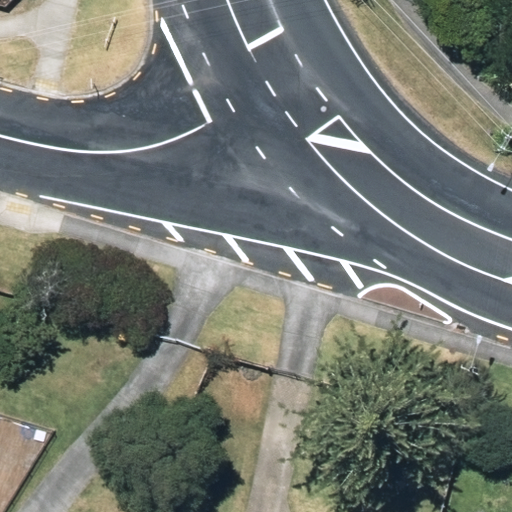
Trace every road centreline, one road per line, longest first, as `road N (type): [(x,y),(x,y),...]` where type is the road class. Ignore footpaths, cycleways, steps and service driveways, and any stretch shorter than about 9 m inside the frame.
road 1 (tertiary): [(0,138),(40,150),(132,154),(209,122),(287,76)]
road 2 (secondary): [(287,76),(345,153),(399,199),(464,241),(511,259)]
